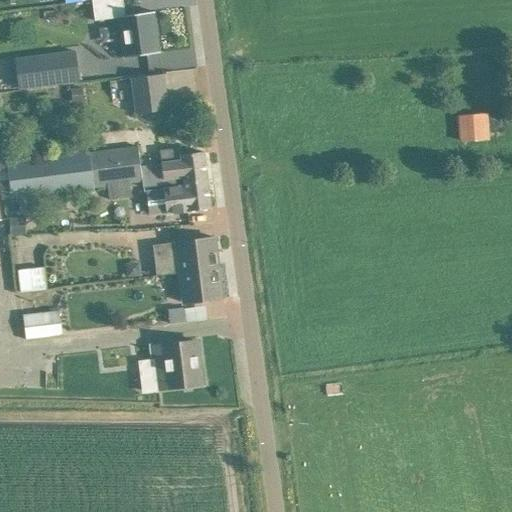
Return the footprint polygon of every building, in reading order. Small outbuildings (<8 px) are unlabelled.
[(125,15),(123,0),(92,0),(95,21),(119,17),(124,57),(159,53),(154,11),(125,15)] [(75,51),(15,59),(19,88),(79,81),(75,51)] [(131,78),(136,113),(166,109),(161,74),(131,78)] [(71,90),(73,103),(83,102),(81,88),(71,90)] [(458,116),(460,143),(489,140),(487,113),(458,116)] [(0,189),(1,199),(142,181),(141,166),(138,146),(18,162),(17,149),(0,151),(0,189)] [(184,176),(184,183),(207,180),(204,152),(182,154),(181,147),(160,150),(161,163),(141,166),(142,181),(144,189),(165,186),(165,185),(177,183),(176,177),(184,176)] [(207,180),(184,183),(185,186),(146,191),(150,215),(188,210),(188,211),(211,209),(207,180)] [(89,218),(80,219),(80,227),(90,226),(89,218)] [(25,234),(24,219),(11,220),(11,235),(25,234)] [(172,273),(180,273),(218,267),(215,237),(153,245),(156,276),(172,273)] [(18,270),(21,292),(45,288),(42,267),(18,270)] [(218,267),(180,273),(183,302),(222,297),(218,267)] [(23,315),(26,339),(62,335),(59,311),(23,315)] [(152,347),(157,388),(203,383),(198,341),(152,347)]
